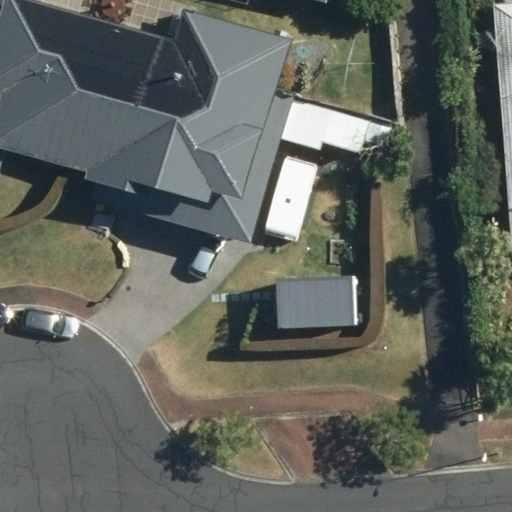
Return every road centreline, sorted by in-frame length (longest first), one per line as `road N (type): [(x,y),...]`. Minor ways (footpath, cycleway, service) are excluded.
road 1 (residential): [(345,511),(511,499)]
road 2 (residential): [(23,428),(161,511)]
